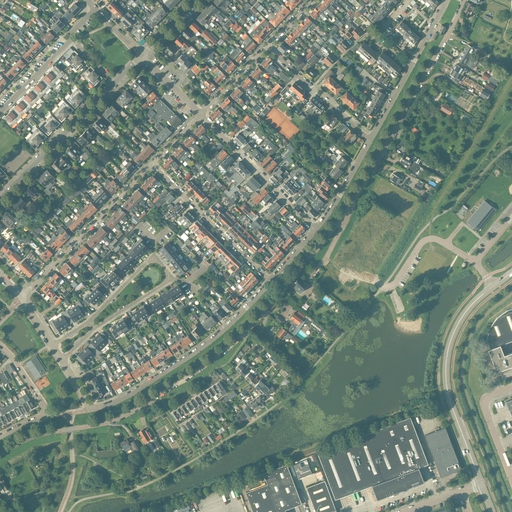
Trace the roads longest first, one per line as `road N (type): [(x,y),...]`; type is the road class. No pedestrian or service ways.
road 1 (residential): [(0,454),(40,434),(116,419),(208,363),(246,329),(350,206),(463,0)]
road 2 (residential): [(90,405),(130,393),(195,352),(269,280)]
road 3 (tertiary): [(480,483),(451,406),(445,364),(458,322),(493,285)]
road 4 (residential): [(94,328),(165,283),(164,267),(154,260),(141,266),(88,321)]
road 5 (residential): [(21,296),(151,163)]
road 6 (residential): [(269,280),(151,163)]
road 7 (residential): [(0,201),(114,83)]
road 8 (residential): [(315,229),(200,114)]
road 9 (residential): [(369,140),(267,45)]
road 10 (residential): [(0,436),(43,413),(0,346)]
road 11 (residential): [(474,260),(425,239),(391,289),(383,286)]
